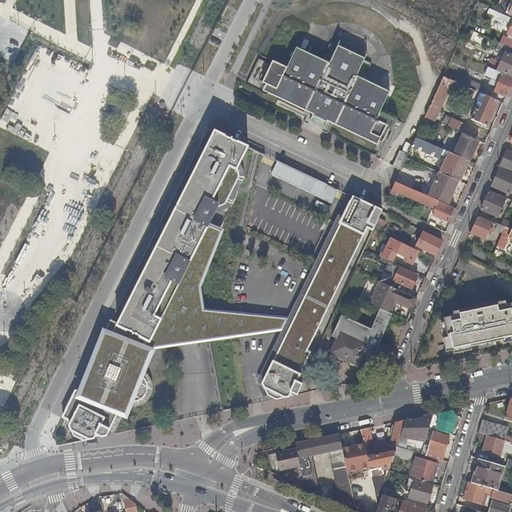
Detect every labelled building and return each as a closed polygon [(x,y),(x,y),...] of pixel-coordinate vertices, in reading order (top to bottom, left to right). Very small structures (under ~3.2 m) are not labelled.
[(509,16),(500,12),(498,18),(506,22),(507,20),(509,16)] [(219,57),(228,39),(213,32),(204,50),(219,57)] [(511,47),(501,43),(498,49),(507,53),(499,69),(511,75),(511,47)] [(333,62),(300,47),(291,67),(277,60),(266,81),(270,83),(267,89),(316,113),(314,117),(328,125),(330,120),(380,144),(381,141),(384,142),(397,119),(383,112),(393,91),(360,75),(369,58),(341,45),(333,62)] [(189,58),(185,67),(194,71),(198,61),(189,58)] [(490,58),(487,66),(495,69),(498,61),(490,58)] [(511,86),(511,76),(490,67),(487,74),(495,78),(495,76),(497,77),(494,84),(499,87),(497,92),(508,97),(511,86)] [(445,77),(427,117),(437,121),(451,90),(466,97),(466,95),(475,99),(478,91),(470,88),(445,77)] [(472,82),(470,88),(478,91),(485,94),(487,89),(472,82)] [(500,101),(485,94),(481,103),(478,102),(476,105),(479,107),(474,119),(489,126),(500,101)] [(465,123),(448,115),(444,124),(459,131),(460,128),(463,129),(465,123)] [(110,341),(84,392),(78,390),(64,416),(74,421),(72,424),(77,435),(88,440),(97,438),(99,434),(104,436),(110,435),(113,429),(128,399),(131,400),(134,401),(137,402),(140,402),(144,400),(148,398),(150,395),(151,393),(152,390),(152,387),(152,385),(151,382),(149,378),(147,376),(145,375),(141,373),(146,363),(157,341),(154,340),(156,334),(173,336),(178,339),(193,326),(192,319),(197,315),(196,308),(201,303),(200,296),(202,293),(202,290),(204,288),(204,284),(206,282),(206,278),(208,276),(208,272),(210,270),(209,266),(212,264),(212,260),(214,258),(214,254),(216,252),(216,248),(218,246),(217,242),(220,240),(219,237),(222,234),(221,231),(211,225),(220,207),(229,203),(242,176),(241,168),(239,167),(250,146),(217,130),(197,169),(121,323),(113,319),(104,338),(110,341)] [(432,138),(420,133),(418,137),(430,143),(432,138)] [(465,134),(463,133),(456,148),(459,150),(465,134)] [(456,148),(445,144),(443,149),(471,161),(480,141),(465,134),(459,150),(456,148)] [(418,137),(414,146),(442,159),(445,152),(450,155),(443,170),(415,158),(417,154),(411,151),(410,154),(408,158),(434,169),(442,173),(461,181),(462,182),(471,161),(443,149),(430,143),(418,137)] [(445,144),(432,138),(430,143),(443,149),(445,144)] [(511,151),(509,150),(502,165),(511,169),(511,151)] [(410,154),(402,151),(394,166),(403,170),(408,158),(410,154)] [(335,186),(275,157),(274,159),(334,188),(335,186)] [(334,188),(274,159),(269,170),(329,199),(334,188)] [(511,171),(502,167),(494,185),(511,193),(511,189),(511,171)] [(461,181),(442,173),(432,195),(451,204),(461,181)] [(397,182),(392,193),(399,196),(400,193),(416,200),(415,202),(419,203),(419,202),(437,209),(434,215),(450,222),(452,217),(454,218),(457,212),(439,204),(440,201),(397,182)] [(491,190),(483,209),(499,217),(508,198),(491,190)] [(355,196),(350,193),(333,228),(339,230),(355,196)] [(265,381),(270,394),(278,398),(291,395),(293,390),(301,393),(306,383),(299,379),(313,350),(310,349),(369,226),(376,229),(380,219),(383,210),(355,196),(339,230),(333,228),(325,246),(329,249),(320,268),(315,266),(290,318),(294,321),(291,327),(284,341),(265,381)] [(327,202),(314,196),(312,200),(325,206),(327,202)] [(494,222),(480,216),(472,233),(487,240),(489,234),(492,235),(495,229),(492,228),(494,224),(497,225),(498,222),(495,221),(494,222)] [(388,223),(380,219),(376,229),(376,230),(383,233),(388,223)] [(499,231),(504,232),(498,246),(506,249),(511,239),(511,228),(504,225),(499,223),(497,228),(500,229),(499,231)] [(444,241),(423,231),(421,236),(423,237),(420,243),(417,242),(416,243),(415,245),(418,246),(418,247),(438,256),(444,241)] [(407,239),(398,234),(395,240),(404,244),(407,239)] [(395,240),(393,239),(384,257),(392,261),(396,253),(407,258),(406,261),(414,265),(420,252),(417,250),(411,247),(404,244),(395,240)] [(404,244),(411,247),(414,242),(407,239),(404,244)] [(329,249),(325,246),(315,266),(320,268),(329,249)] [(384,283),(402,291),(405,285),(414,289),(420,275),(390,261),(381,281),(384,283)] [(402,291),(384,283),(374,304),(387,309),(391,312),(397,299),(415,307),(419,298),(402,291)] [(157,341),(146,363),(284,341),(291,327),(210,312),(204,288),(202,290),(202,293),(200,296),(201,303),(196,308),(197,315),(192,319),(193,326),(178,339),(173,336),(156,334),(154,340),(157,341)] [(501,301),(448,312),(449,317),(440,319),(443,338),(439,339),(439,340),(441,352),(449,351),(449,354),(457,353),(457,349),(467,347),(498,340),(508,338),(509,342),(511,340),(511,303),(511,302),(502,304),(501,301)] [(340,338),(333,353),(361,366),(367,352),(371,344),(380,348),(382,345),(395,313),(391,312),(387,309),(379,327),(376,326),(374,331),(343,317),(335,336),(340,338)] [(371,344),(367,352),(377,357),(380,348),(371,344)] [(393,350),(382,345),(380,348),(377,357),(388,361),(393,350)] [(428,429),(431,430),(432,427),(436,428),(436,432),(451,436),(456,418),(452,412),(432,417),(428,429)] [(432,417),(422,419),(421,421),(404,423),(399,439),(424,443),(428,429),(432,417)] [(508,428),(481,420),(478,433),(487,436),(504,441),(508,428)] [(370,448),(366,431),(361,432),(364,446),(369,470),(372,486),(381,484),(379,474),(382,473),(382,471),(387,470),(388,464),(392,464),(394,457),(396,449),(399,439),(404,423),(405,422),(395,424),(389,449),(387,448),(388,454),(384,455),(382,445),(370,448)] [(428,448),(423,446),(421,456),(441,462),(448,438),(432,433),(428,448)] [(304,487),(319,494),(311,457),(329,453),(337,489),(331,498),(354,508),(347,474),(341,450),(339,436),(295,446),(299,468),(304,487)] [(504,441),(487,436),(482,452),(499,458),(501,451),(511,454),(511,453),(511,443),(507,442),(504,441)] [(292,451),(275,455),(279,472),(299,468),(295,446),(291,447),(292,451)] [(364,446),(341,450),(347,474),(369,470),(364,446)] [(396,449),(394,457),(409,461),(412,453),(396,449)] [(437,466),(416,459),(410,478),(414,480),(432,485),(437,466)] [(501,467),(480,460),(473,484),(495,491),(501,467)] [(410,478),(409,478),(405,493),(410,494),(408,499),(426,505),(431,486),(414,481),(414,480),(410,478)] [(473,484),(468,483),(463,500),(480,505),(480,504),(483,494),(485,494),(511,502),(511,501),(511,495),(495,491),(473,484)] [(396,493),(384,489),(381,496),(394,500),(396,493)] [(125,511),(136,511),(136,505),(123,495),(122,495),(125,511)] [(376,511),(386,511),(388,510),(393,511),(396,501),(394,500),(381,496),(376,511)] [(102,511),(100,499),(94,502),(96,511),(102,511)] [(508,511),(510,507),(492,502),(488,511),(508,511)] [(407,504),(402,503),(399,511),(424,511),(425,510),(407,505),(407,504)]
